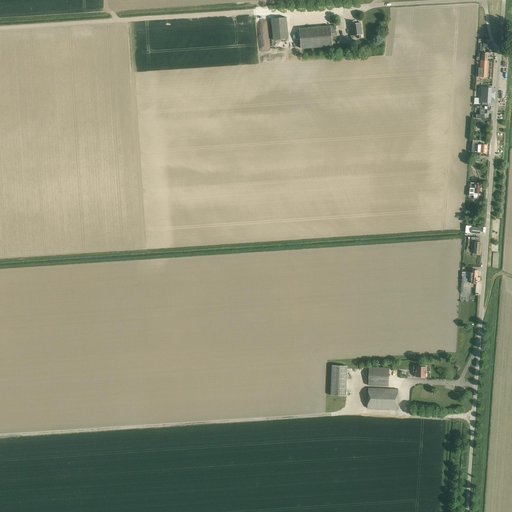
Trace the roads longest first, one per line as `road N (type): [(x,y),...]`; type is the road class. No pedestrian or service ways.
road 1 (unclassified): [(466,511),(503,0)]
road 2 (unknown): [(322,417),(0,437)]
road 3 (unknown): [(0,27),(268,11)]
